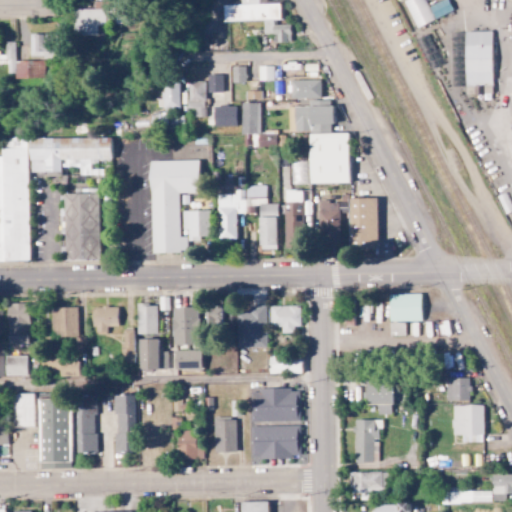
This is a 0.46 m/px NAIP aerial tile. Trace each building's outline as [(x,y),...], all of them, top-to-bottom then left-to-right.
[(263,22),(263,34),(272,34),(272,43),(290,42),(290,24),(280,24),(280,4),(266,4),(265,0),(239,0),(240,6),(223,7),(223,22),(263,22)] [(97,36),(97,25),(106,25),(106,2),(94,2),(94,9),(73,10),(74,36),(97,36)] [(491,32),(464,32),(464,86),(492,85),(491,32)] [(29,34),(30,58),(57,57),(56,33),(29,34)] [(15,62),(14,42),(2,42),(3,50),(0,50),(0,65),(6,65),(7,74),(14,73),(14,80),(44,78),(43,61),(15,62)] [(273,66),(259,67),(259,92),(268,91),(267,81),(273,81),(273,66)] [(245,67),(231,68),(232,83),(245,83),(245,67)] [(222,75),(207,76),(207,93),(222,93),(222,75)] [(320,98),(320,81),(291,81),(291,99),(320,98)] [(192,118),(205,118),(204,82),(188,83),(188,110),(192,110),(192,118)] [(179,108),(178,86),(161,86),(162,99),(157,99),(157,109),(179,108)] [(259,103),(240,103),(241,135),(253,135),(253,147),(276,147),(276,135),(259,135),(259,103)] [(236,127),(235,106),(213,107),(214,127),(236,127)] [(310,185),(349,184),(347,134),(308,135),(310,185)] [(60,173),(60,161),(110,160),(110,138),(29,139),(29,173),(60,173)] [(27,140),(11,141),(11,145),(14,145),(14,149),(1,149),(2,158),(0,157),(0,262),(29,262),(27,140)] [(307,184),(306,160),(289,161),(290,185),(307,184)] [(151,254),(186,253),(186,237),(179,237),(178,194),(199,194),(198,161),(149,162),(151,254)] [(217,195),(217,240),(235,240),(235,214),(247,214),(247,206),(258,206),(258,250),(276,250),(276,205),(266,205),(266,186),(246,186),(246,191),(234,191),(234,195),(217,195)] [(284,248),(302,247),(302,192),(283,192),(284,248)] [(99,261),(98,194),(64,195),(65,262),(99,261)] [(377,199),(351,199),(352,249),(377,249),(377,199)] [(317,246),(338,246),(339,202),(318,202),(317,246)] [(183,212),(184,242),(200,242),(199,237),(209,237),(209,211),(183,212)] [(420,293),(388,294),(389,321),(421,321),(420,293)] [(29,343),(28,303),(6,304),(7,344),(29,343)] [(156,304),(136,304),(137,334),(156,333),(156,304)] [(299,305),(269,306),(269,326),(281,326),(281,333),(294,333),(294,326),(299,326),(299,305)] [(199,344),(198,306),(172,307),(173,344),(199,344)] [(206,306),(207,323),(221,322),(220,306),(206,306)] [(236,348),(266,347),(266,306),(249,306),(249,311),(236,311),(236,348)] [(77,336),(76,307),(51,307),(52,337),(77,336)] [(117,308),(92,309),(93,335),(106,334),(106,327),(117,326),(117,308)] [(133,329),(122,329),(122,358),(133,358),(133,329)] [(158,338),(138,338),(138,368),(167,368),(166,351),(158,351),(158,338)] [(201,369),(200,350),(174,350),(174,369),(201,369)] [(26,355),(4,356),(4,375),(26,375),(26,355)] [(302,373),(301,355),(268,355),(269,373),(302,373)] [(78,376),(78,358),(40,359),(41,370),(59,369),(59,376),(78,376)] [(468,377),(446,378),(446,400),(469,400),(468,377)] [(392,383),(365,384),(365,405),(377,404),(377,414),(392,414),(392,383)] [(299,421),(299,388),(253,389),(253,421),(299,421)] [(34,427),(33,393),(14,393),(15,428),(34,427)] [(133,395),(113,395),(114,452),(126,452),(126,443),(134,443),(133,395)] [(69,397),(38,398),(40,468),(57,468),(57,462),(62,462),(62,467),(71,467),(69,397)] [(95,451),(94,397),(75,397),(76,451),(95,451)] [(452,405),(453,435),(462,435),(462,443),(483,442),(482,405),(452,405)] [(202,457),(202,444),(195,444),(195,430),(180,430),(180,417),(170,418),(170,429),(176,429),(177,457),(202,457)] [(236,451),(236,418),(213,418),(213,452),(236,451)] [(354,462),(378,462),(377,440),(379,440),(379,419),(353,420),(354,462)] [(300,426),(252,426),(253,458),(300,457),(300,426)] [(355,500),(369,500),(370,490),(388,491),(389,473),(349,471),(349,492),(356,492),(355,500)] [(511,494),(511,474),(491,474),(492,501),(505,501),(505,494),(511,494)] [(267,511),(267,501),(240,502),(240,511),(267,511)]
